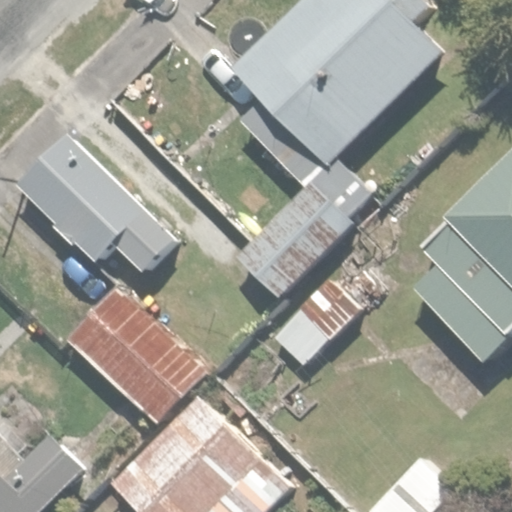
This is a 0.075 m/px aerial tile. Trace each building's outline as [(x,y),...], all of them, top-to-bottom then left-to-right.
[(267,91),(246,111),(313,177),(449,40),(428,20),(446,2),(443,0),(301,0),(238,60),(267,91)] [(17,174),(104,255),(134,222),(179,263),(203,237),(71,115),(17,174)] [(493,361),(511,341),(511,159),(428,244),(449,264),(422,291),(493,361)] [(369,229),(318,175),(244,245),(295,300),(369,229)] [(120,276),(71,328),(160,412),(209,361),(120,276)] [(270,487),(301,455),(231,388),(206,415),(192,401),(117,479),(152,511),(265,511),(280,496),(270,487)] [(21,450),(0,430),(0,511),(37,511),(94,453),(54,415),(21,450)] [(446,511),(470,482),(420,443),(370,506),(377,511),(446,511)]
